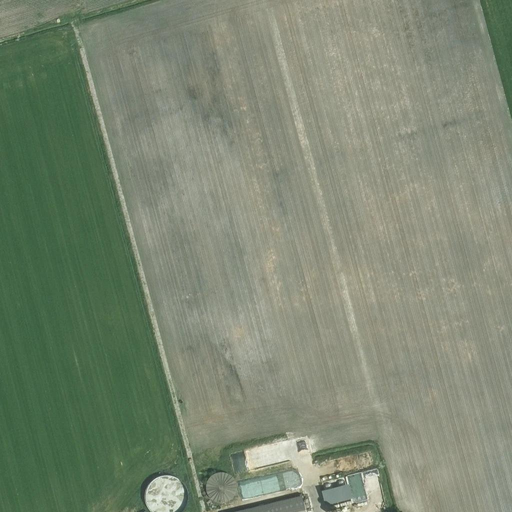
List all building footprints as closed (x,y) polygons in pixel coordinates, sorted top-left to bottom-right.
[(362,454),(363,467),(373,466),(373,454),(362,454)] [(221,472),(215,473),(210,476),(207,482),(206,487),(207,493),(210,498),(215,502),(221,503),(227,502),(232,498),(236,493),(237,487),(236,481),(232,476),(227,473),(221,472)] [(167,482),(161,483),(156,486),(152,491),(151,497),(152,503),(156,508),(161,511),(163,511),(169,511),(173,511),(178,508),(181,503),(182,497),(181,491),(178,486),(173,483),(167,482)] [(321,488),(324,503),(352,497),(349,482),(321,488)] [(307,511),(303,495),(238,511),(307,511)]
